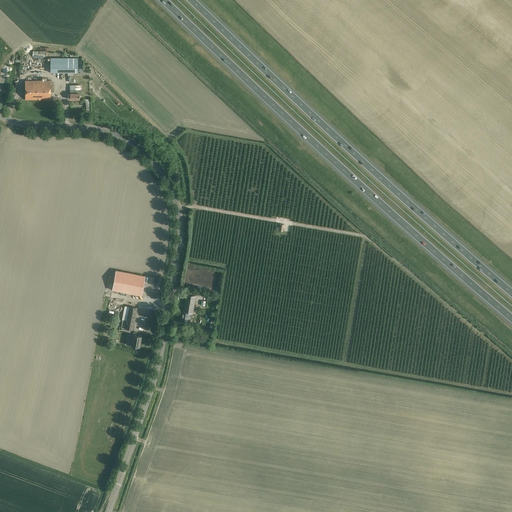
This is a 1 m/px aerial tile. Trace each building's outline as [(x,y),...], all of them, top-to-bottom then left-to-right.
[(50,72),(78,72),(78,58),(50,58),(50,72)] [(25,100),(51,100),(50,81),(25,81),(25,100)] [(70,99),(80,99),(80,93),(75,93),(75,92),(74,92),(74,90),(70,90),(70,99)] [(141,296),(145,276),(116,270),(112,290),(141,296)] [(192,319),(196,296),(185,294),(181,322),(186,323),(187,318),(192,319)] [(129,306),(129,307),(125,306),(123,317),(127,318),(125,328),(133,329),(137,308),(129,306)] [(118,348),(121,336),(114,334),(111,346),(118,348)] [(141,336),(133,335),(131,346),(139,347),(141,336)]
